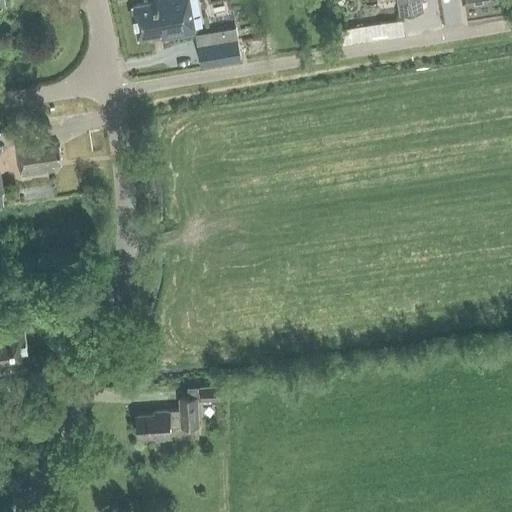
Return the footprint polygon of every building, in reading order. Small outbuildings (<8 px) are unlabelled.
[(0,0),(0,9),(9,8),(7,0),(0,0)] [(134,5),(136,17),(139,37),(162,33),(163,38),(196,32),(194,17),(191,0),(157,0),(157,2),(134,5)] [(423,10),(421,0),(398,0),(400,14),(423,10)] [(399,20),(340,29),(341,41),(401,32),(399,20)] [(238,39),(198,45),(201,65),(241,59),(238,39)] [(38,150),(37,144),(18,147),(22,177),(53,173),(52,165),(61,164),(59,147),(38,150)] [(0,377),(1,377),(0,369),(29,365),(23,325),(6,327),(6,325),(0,326),(0,377)] [(223,384),(202,385),(203,398),(223,397),(223,384)] [(198,424),(197,396),(181,397),(182,408),(155,410),(155,412),(138,413),(139,436),(156,435),(156,437),(171,436),(171,425),(198,424)]
